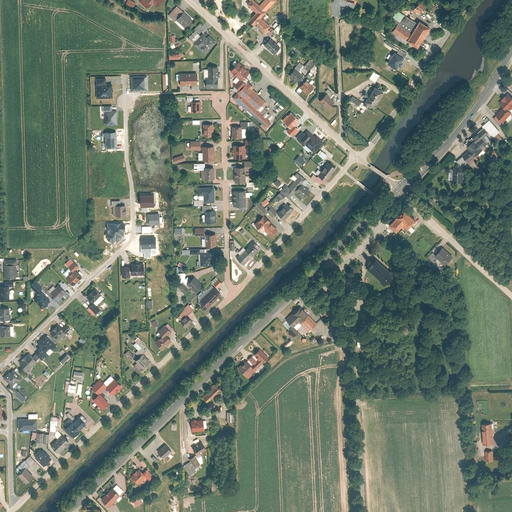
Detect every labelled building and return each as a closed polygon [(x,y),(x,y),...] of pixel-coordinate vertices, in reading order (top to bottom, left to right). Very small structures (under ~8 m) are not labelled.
[(265,11),(274,0),(251,0),(247,4),(256,12),(249,20),(254,25),(254,24),(264,33),(270,26),(260,17),(266,12),(265,11)] [(421,0),(414,8),(420,13),(427,4),(421,0)] [(177,19),(185,11),(178,5),(169,15),(176,21),(177,19)] [(177,19),(185,27),(193,19),(185,11),(177,19)] [(405,13),(398,24),(412,32),(419,22),(405,13)] [(412,32),(407,40),(419,47),(432,27),(420,19),(419,22),(412,32)] [(394,31),(407,40),(412,32),(398,24),(394,31)] [(189,37),(194,42),(201,35),(196,30),(189,37)] [(194,43),(206,54),(217,42),(210,35),(208,37),(203,33),(201,35),(194,42),(194,43)] [(270,51),(274,54),(280,48),(270,39),(271,38),(265,45),(271,50),(270,51)] [(396,69),(402,58),(394,52),(387,63),(396,69)] [(312,60),(306,67),(309,70),(316,63),(312,60)] [(234,67),(230,71),(239,80),(233,85),(239,90),(232,97),(266,128),(271,122),(263,115),(266,111),(263,108),(267,103),(257,94),(258,93),(252,88),(253,87),(247,81),(253,76),(238,62),(234,67)] [(207,77),(207,87),(219,87),(219,66),(209,66),(209,77),(207,77)] [(290,74),(298,82),(304,75),(299,70),(296,68),(290,74)] [(369,78),(375,82),(380,75),(374,71),(369,78)] [(181,72),(181,84),(199,84),(199,72),(181,72)] [(131,90),(149,89),(149,75),(131,75),(131,90)] [(300,87),(308,94),(315,86),(307,79),(300,87)] [(98,96),(113,96),(113,83),(107,83),(98,83),(98,96)] [(369,97),(366,101),(370,103),(374,106),(385,91),(381,88),(377,85),(371,94),(369,97)] [(327,93),(331,97),(335,94),(329,88),(326,91),(327,93)] [(320,100),(329,108),(336,101),(331,97),(327,93),(320,100)] [(511,96),(508,93),(505,95),(501,98),(502,99),(500,102),(504,106),(508,109),(511,105),(511,96)] [(359,105),(362,101),(354,95),(351,99),(359,105)] [(192,111),(202,111),(202,100),(192,100),(192,111)] [(508,109),(504,106),(496,114),(503,121),(511,112),(508,109)] [(118,111),(105,111),(106,125),(118,125),(118,111)] [(299,120),(290,112),(282,120),(291,128),(299,120)] [(503,121),(496,114),(493,118),(502,126),(505,122),(503,121)] [(482,126),(483,128),(492,138),(499,132),(489,120),(482,126)] [(204,123),(204,136),(215,136),(215,123),(204,123)] [(233,137),(243,137),(243,128),(243,126),(233,126),(233,137)] [(470,150),(463,156),(468,162),(470,164),(491,146),(487,142),(492,138),(483,128),(464,144),(470,150)] [(307,144),(315,152),(325,141),(317,134),(315,136),(309,129),(306,133),(303,130),(298,136),(300,139),(299,140),(305,145),(307,144)] [(116,132),(105,132),(105,147),(117,147),(116,132)] [(192,149),(202,149),(201,140),(191,140),(192,149)] [(234,153),(234,158),(246,158),(246,146),(246,144),(234,144),(234,149),(233,149),(233,153),(234,153)] [(203,160),(216,160),(216,145),(203,145),(203,160)] [(325,158),(329,154),(323,150),(320,154),(325,158)] [(174,157),(176,163),(187,160),(185,154),(174,157)] [(295,160),(301,165),(306,159),(300,154),(295,160)] [(468,162),(463,156),(457,160),(459,163),(462,167),(468,162)] [(246,166),(246,170),(256,170),(256,160),(246,160),(246,166)] [(319,173),(326,179),(337,166),(330,160),(319,173)] [(453,181),(462,182),(463,174),(466,172),(462,167),(459,163),(459,166),(456,166),(454,169),(453,181)] [(202,178),(216,178),(216,166),(206,167),(206,169),(202,169),(202,178)] [(235,166),(235,182),(246,181),(246,170),(246,166),(235,166)] [(298,171),(302,175),(305,171),(301,167),(297,170),(298,171)] [(281,190),(282,191),(287,195),(290,198),(297,190),(303,183),(307,179),(302,175),(298,171),(295,175),(298,177),(290,186),(287,184),(281,190)] [(312,191),(303,183),(297,190),(306,198),(312,191)] [(205,201),(216,201),(215,186),(199,186),(199,195),(205,194),(205,201)] [(234,190),(234,205),(247,205),(247,189),(234,190)] [(282,191),(278,195),(282,198),(282,199),(287,195),(282,191)] [(154,194),(140,194),(141,205),(154,205),(154,194)] [(254,206),(264,215),(265,214),(268,211),(269,210),(260,201),(254,206)] [(289,202),(278,212),(285,219),(295,209),(289,202)] [(117,205),(117,215),(127,215),(127,205),(121,205),(117,205)] [(269,210),(268,211),(273,216),(278,211),(273,206),(269,210)] [(395,231),(402,223),(407,228),(416,219),(403,206),(394,216),(395,217),(388,224),(395,231)] [(206,221),(217,221),(217,209),(213,209),(206,210),(206,221)] [(159,214),(147,214),(148,224),(159,224),(159,214)] [(279,228),(265,214),(264,215),(255,223),(263,231),(266,229),(272,235),(279,228)] [(108,232),(106,233),(105,236),(112,243),(115,240),(117,242),(122,237),(121,236),(124,235),(124,231),(125,231),(124,223),(107,223),(108,232)] [(432,234),(423,225),(419,229),(425,234),(420,239),(426,244),(430,240),(428,238),(432,234)] [(206,245),(218,245),(218,233),(206,233),(206,235),(206,245)] [(155,237),(141,237),(141,248),(156,248),(155,237)] [(247,248),(254,255),(260,249),(253,242),(247,248)] [(237,256),(245,264),(254,255),(247,248),(246,247),(237,256)] [(445,263),(452,255),(443,247),(435,255),(445,263)] [(202,251),(202,265),(214,265),(214,260),(217,260),(217,251),(208,251),(202,251)] [(383,285),(394,273),(390,270),(389,271),(376,259),(367,268),(381,281),(380,282),(383,285)] [(69,266),(74,271),(77,269),(80,266),(75,261),(69,266)] [(133,263),(133,274),(145,274),(145,263),(133,263)] [(5,277),(17,277),(17,264),(6,264),(5,264),(5,277)] [(67,277),(74,285),(84,277),(77,269),(74,271),(67,277)] [(188,283),(192,279),(189,276),(183,282),(186,285),(188,283)] [(188,283),(196,292),(204,284),(195,276),(192,279),(188,283)] [(216,287),(217,288),(223,282),(219,278),(213,284),(216,287)] [(31,285),(39,293),(43,288),(35,281),(31,285)] [(186,285),(183,282),(179,286),(186,293),(190,289),(186,285)] [(51,293),(59,301),(68,292),(60,284),(51,293)] [(0,286),(1,299),(10,299),(10,286),(6,286),(0,286)] [(199,302),(206,309),(222,293),(217,288),(216,287),(199,302)] [(93,304),(95,306),(103,297),(95,289),(87,298),(93,304)] [(35,300),(43,308),(51,300),(42,292),(35,300)] [(180,313),(184,318),(188,314),(194,308),(190,303),(180,313)] [(95,306),(93,304),(90,307),(97,314),(100,311),(95,306)] [(299,321),(300,323),(310,315),(302,306),(288,319),(294,326),(299,321)] [(1,319),(11,319),(11,307),(1,308),(1,319)] [(181,320),(188,327),(194,321),(188,314),(184,318),(181,320)] [(310,315),(300,323),(308,331),(317,323),(310,315)] [(50,334),(56,341),(63,333),(65,335),(71,329),(65,324),(62,327),(59,324),(50,334)] [(156,342),(163,350),(173,340),(169,336),(173,332),(166,324),(159,331),(163,335),(156,342)] [(1,326),(1,336),(11,335),(11,325),(5,326),(1,326)] [(300,332),(294,326),(290,329),(296,336),(300,332)] [(36,353),(43,360),(45,358),(46,359),(57,348),(45,337),(37,345),(40,347),(37,350),(38,351),(36,353)] [(294,342),(291,339),(285,344),(288,347),(294,342)] [(333,340),(334,351),(343,351),(342,340),(333,340)] [(139,349),(142,346),(137,341),(134,344),(139,349)] [(136,353),(140,356),(143,352),(146,350),(142,346),(139,349),(136,353)] [(262,348),(248,361),(256,369),(270,357),(262,348)] [(132,359),(135,356),(129,349),(126,353),(132,359)] [(136,360),(144,368),(152,360),(143,352),(140,356),(136,360)] [(60,360),(63,363),(71,356),(68,353),(60,360)] [(19,363),(26,372),(37,363),(29,354),(19,363)] [(239,368),(249,378),(257,370),(256,369),(248,361),(247,360),(239,368)] [(3,379),(12,387),(15,383),(17,385),(23,379),(13,370),(10,374),(9,373),(3,379)] [(74,378),(83,379),(84,372),(75,370),(74,378)] [(24,379),(28,382),(33,376),(29,373),(24,379)] [(108,385),(107,386),(115,394),(123,385),(115,377),(108,385)] [(92,387),(100,394),(101,393),(107,386),(108,385),(101,378),(92,387)] [(69,384),(67,395),(74,396),(75,385),(69,384)] [(204,395),(211,402),(224,391),(217,384),(204,395)] [(93,400),(103,409),(110,402),(101,393),(100,394),(93,400)] [(66,429),(74,437),(87,423),(80,415),(75,421),(71,417),(65,423),(69,427),(66,429)] [(193,420),(194,431),(206,430),(204,419),(193,420)] [(32,420),(17,420),(18,430),(32,430),(32,420)] [(484,444),(493,443),(491,423),(482,424),(484,444)] [(37,441),(49,442),(50,433),(37,432),(37,441)] [(51,445),(60,453),(71,441),(63,434),(51,445)] [(193,447),(198,454),(208,448),(203,441),(193,447)] [(167,444),(159,451),(168,461),(172,457),(169,455),(173,451),(167,444)] [(36,457),(45,466),(53,458),(43,449),(36,457)] [(192,461),(195,467),(201,463),(196,455),(190,458),(192,461)] [(195,467),(192,461),(185,465),(191,474),(197,470),(195,467)] [(19,475),(27,483),(35,475),(27,467),(19,475)] [(132,476),(139,484),(147,476),(144,473),(140,469),(132,476)] [(148,469),(144,473),(147,476),(151,480),(155,476),(148,469)] [(102,499),(111,507),(122,496),(113,488),(102,499)] [(134,501),(137,506),(143,502),(140,497),(134,501)]
